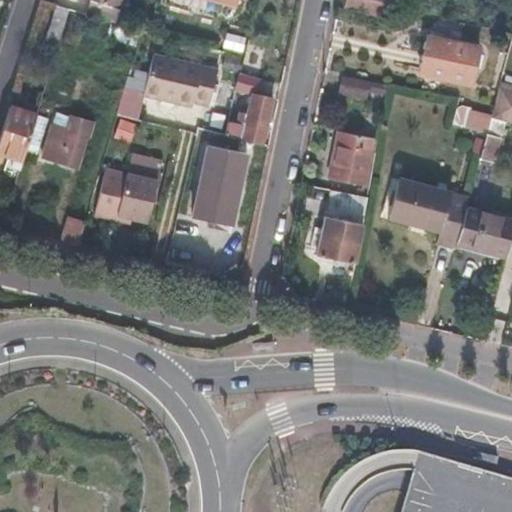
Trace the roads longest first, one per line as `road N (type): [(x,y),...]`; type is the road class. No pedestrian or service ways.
road 1 (residential): [(0,272),(220,323),(244,319),(316,0)]
road 2 (secondary): [(511,415),(409,377),(354,368),(163,377)]
road 3 (secondary): [(221,488),(247,439),(313,407),(511,422)]
road 4 (secondary): [(163,377),(106,345),(75,338),(0,345)]
road 5 (secondary): [(221,488),(202,427),(163,377)]
